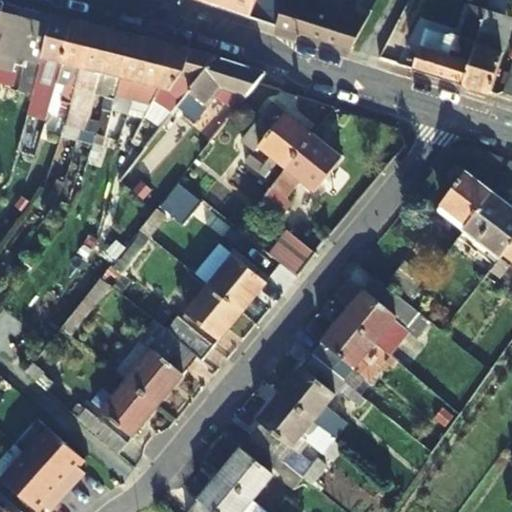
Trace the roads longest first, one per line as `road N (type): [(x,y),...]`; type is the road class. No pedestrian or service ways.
road 1 (residential): [(459,113),(146,492)]
road 2 (residential): [(109,0),(459,113)]
